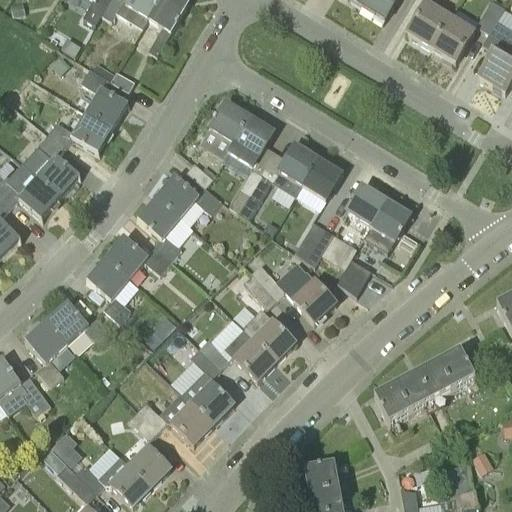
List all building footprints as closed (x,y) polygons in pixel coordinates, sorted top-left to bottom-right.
[(101,21),(114,0),(72,0),(92,12),(91,15),(101,21)] [(147,27),(163,0),(114,0),(101,21),(112,28),(116,21),(142,36),(147,27)] [(172,0),(163,0),(147,27),(161,36),(148,58),(156,63),(189,10),(172,0)] [(339,0),(361,13),(368,0),(339,0)] [(368,0),(361,13),(384,27),(400,0),(368,0)] [(22,7),(9,10),(12,23),(25,20),(22,7)] [(489,41),(496,29),(504,16),(491,8),(476,33),(489,41)] [(431,55),(450,23),(427,9),(407,41),(431,55)] [(450,23),(431,55),(455,70),(474,37),(450,23)] [(511,38),(496,29),(489,41),(483,50),(495,57),(478,84),(505,100),(511,87),(511,64),(510,63),(511,58),(511,38)] [(62,63),(52,73),(59,80),(69,70),(62,63)] [(115,80),(96,69),(91,77),(93,78),(108,87),(111,88),(115,80)] [(102,96),(108,87),(90,76),(81,91),(97,100),(85,119),(113,136),(128,112),(102,96)] [(115,80),(111,88),(129,99),(135,88),(117,77),(115,80)] [(227,161),(249,125),(225,110),(209,137),(208,137),(200,152),(224,165),(227,161)] [(98,161),(113,136),(85,119),(74,138),(57,129),(55,131),(50,126),(44,131),(50,137),(47,140),(65,155),(72,146),(98,161)] [(250,175),(251,176),(252,175),(265,153),(273,139),(249,125),(227,161),(250,175)] [(58,163),(65,155),(47,140),(37,153),(52,167),(37,184),(61,205),(80,184),(58,163)] [(295,152),(272,189),(295,203),(318,166),(295,152)] [(318,166),(295,203),(296,204),(301,194),(324,208),(341,180),(318,166)] [(186,179),(205,194),(213,185),(212,184),(215,180),(205,172),(202,176),(194,169),(186,179)] [(18,205),(41,227),(61,205),(37,184),(22,170),(6,187),(0,193),(0,206),(9,215),(18,205)] [(238,220),(261,182),(251,176),(247,183),(239,196),(228,214),(238,220)] [(272,189),(261,182),(238,220),(248,225),(249,223),(272,189)] [(210,221),(221,207),(205,194),(198,203),(174,183),(156,205),(181,226),(196,208),(210,221)] [(370,235),(386,208),(362,193),(346,220),(370,235)] [(166,243),(181,226),(156,205),(137,227),(161,247),(154,255),(171,269),(179,275),(189,263),(166,243)] [(0,225),(9,215),(0,206),(0,266),(21,247),(0,225)] [(370,235),(394,250),(410,223),(386,208),(370,235)] [(268,227),(262,236),(272,242),(278,233),(268,227)] [(305,266),(324,235),(313,228),(294,260),(305,266)] [(334,242),(324,235),(305,266),(315,273),(321,262),(334,242)] [(357,256),(334,242),(321,262),(345,277),(357,256)] [(171,269),(154,255),(147,263),(124,243),(105,266),(130,287),(145,269),(160,282),(171,269)] [(357,256),(345,277),(365,289),(378,269),(357,256)] [(115,304),(130,287),(105,266),(86,288),(110,308),(103,316),(120,330),(131,317),(115,304)] [(251,280),(252,281),(276,307),(286,299),(292,306),(314,330),(335,311),(313,287),(314,286),(307,277),(306,278),(297,269),(275,289),(260,271),(251,280)] [(267,316),(276,307),(252,281),(243,290),(267,316)] [(511,304),(496,313),(511,341),(511,340),(511,304)] [(98,352),(111,341),(96,324),(88,332),(68,310),(47,329),(67,352),(85,337),(98,352)] [(242,337),(276,369),(294,350),(271,327),(272,325),(261,315),(243,333),(245,335),(242,337)] [(233,325),(214,345),(224,355),(243,335),(233,325)] [(50,368),(67,352),(47,329),(25,348),(45,371),(37,378),(51,394),(64,383),(50,368)] [(257,388),(276,369),(242,337),(224,356),(233,365),(234,365),(257,388)] [(198,356),(219,377),(229,367),(208,346),(198,356)] [(212,384),(219,377),(198,356),(190,364),(204,378),(181,401),(190,410),(190,409),(213,432),(233,412),(212,391),(215,388),(212,384)] [(374,405),(389,433),(476,387),(461,359),(374,405)] [(0,366),(0,408),(16,396),(36,423),(51,412),(30,383),(20,390),(2,365),(0,366)] [(137,417),(158,438),(167,429),(146,409),(137,417)] [(170,430),(193,452),(213,432),(190,409),(190,410),(170,430)] [(149,448),(158,438),(137,417),(128,427),(149,448)] [(66,439),(51,454),(71,473),(75,469),(81,463),(72,454),(68,450),(73,445),(66,439)] [(129,471),(151,494),(170,476),(147,453),(129,471)] [(482,458),(470,466),(480,481),(492,473),(482,458)] [(133,511),(151,494),(129,471),(120,463),(98,485),(84,471),(75,480),(96,501),(105,492),(108,494),(110,491),(131,511),(133,511)] [(19,464),(7,471),(14,482),(25,475),(19,464)] [(476,511),(473,494),(469,468),(444,476),(445,488),(440,506),(440,511),(476,511)] [(87,510),(96,501),(75,480),(66,471),(65,470),(58,477),(56,480),(87,510)] [(304,478),(309,511),(342,511),(335,472),(304,478)] [(440,511),(440,506),(421,508),(417,509),(416,498),(405,497),(404,493),(400,492),(403,511),(440,511)] [(0,501),(0,511),(8,511),(9,511),(0,501)]
